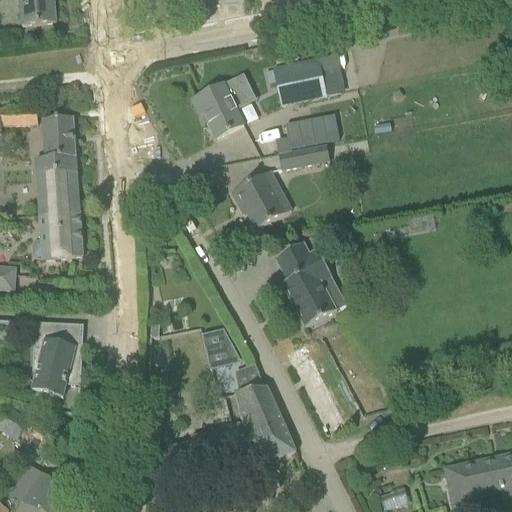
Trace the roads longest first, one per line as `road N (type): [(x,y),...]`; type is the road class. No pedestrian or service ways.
road 1 (residential): [(313,454),(171,182),(118,176)]
road 2 (unclassified): [(94,511),(117,428),(127,344),(118,176)]
road 3 (unclassified): [(105,58),(403,0)]
road 4 (unclassified): [(313,454),(511,413)]
